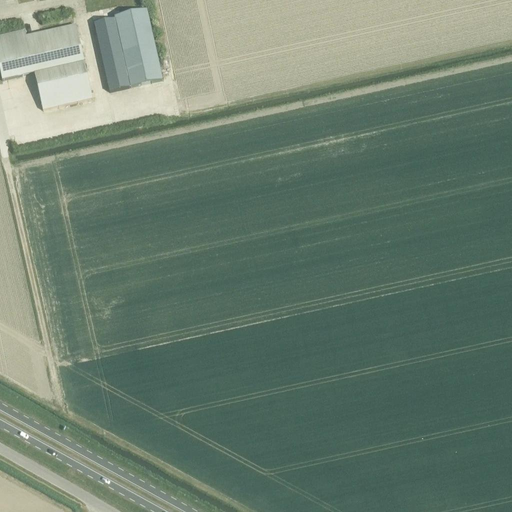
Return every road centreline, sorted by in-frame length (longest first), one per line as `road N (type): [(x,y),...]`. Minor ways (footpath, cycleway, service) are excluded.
road 1 (track): [(4,157),(56,397)]
road 2 (primary): [(188,511),(0,407)]
road 3 (primary): [(0,424),(159,511)]
